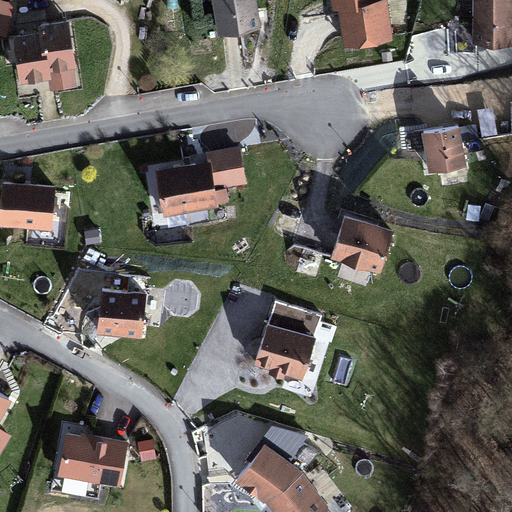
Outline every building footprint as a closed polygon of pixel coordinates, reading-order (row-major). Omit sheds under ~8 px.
[(234,0),(196,0),(200,24),(237,18),(234,0)] [(313,0),(314,0),(317,0),(319,0),(324,37),(369,31),(364,0),(313,0)] [(454,0),(454,36),(490,37),(490,0),(454,0)] [(0,25),(0,63),(1,69),(19,66),(18,59),(26,58),(52,54),(46,12),(20,15),(20,23),(0,25)] [(18,59),(19,66),(27,65),(26,58),(18,59)] [(436,119),(402,124),(408,164),(442,158),(436,119)] [(214,153),(198,156),(200,167),(215,165),(214,153)] [(135,163),(141,204),(194,196),(187,154),(135,163)] [(0,214),(27,218),(32,177),(0,173),(0,214)] [(368,225),(321,209),(308,249),(309,250),(310,248),(316,249),(315,252),(348,262),(349,261),(355,263),(354,265),(355,265),(368,225)] [(79,279),(73,321),(116,326),(122,285),(79,279)] [(277,370),(290,331),(244,315),(230,355),(246,360),(245,364),(259,369),(260,364),(277,370)] [(41,424),(34,463),(92,474),(101,433),(67,426),(67,429),(41,424)] [(239,436),(212,469),(238,490),(241,488),(247,495),(245,497),(255,511),(290,511),(298,506),(299,499),(272,462),(239,436)]
